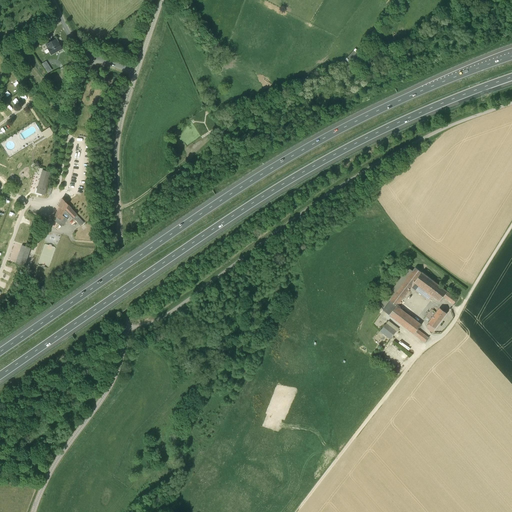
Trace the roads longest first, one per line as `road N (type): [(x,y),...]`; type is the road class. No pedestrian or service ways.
road 1 (motorway): [(0,377),(333,158),(511,78)]
road 2 (motorway): [(511,54),(444,78),(275,161),(0,348)]
road 3 (unclassified): [(511,103),(365,170),(169,313),(125,328)]
road 4 (unclassified): [(125,328),(116,150),(135,72)]
road 5 (track): [(295,511),(429,345)]
road 6 (unclassified): [(33,511),(56,461),(112,380),(125,328)]
